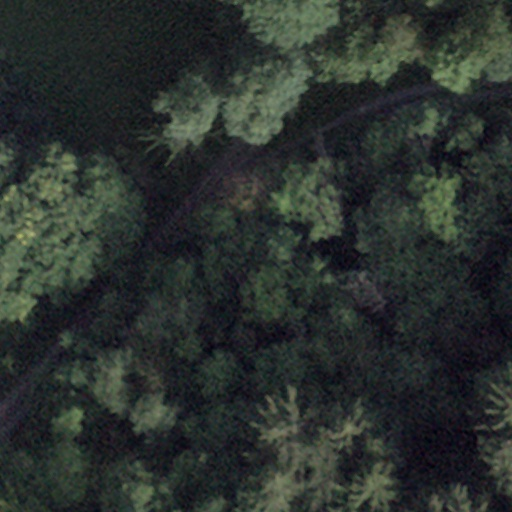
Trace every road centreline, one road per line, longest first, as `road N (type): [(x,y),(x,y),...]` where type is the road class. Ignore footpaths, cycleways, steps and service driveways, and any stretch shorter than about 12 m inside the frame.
road 1 (track): [(335,0),(228,162),(0,441)]
road 2 (track): [(228,162),(415,103),(511,96)]
